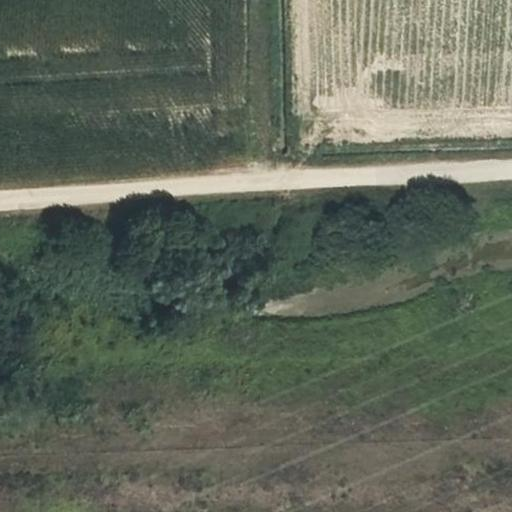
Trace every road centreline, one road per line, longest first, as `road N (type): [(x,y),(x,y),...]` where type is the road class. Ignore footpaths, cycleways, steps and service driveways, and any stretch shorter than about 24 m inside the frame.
road 1 (track): [(0,197),(511,167)]
road 2 (track): [(0,104),(250,178)]
